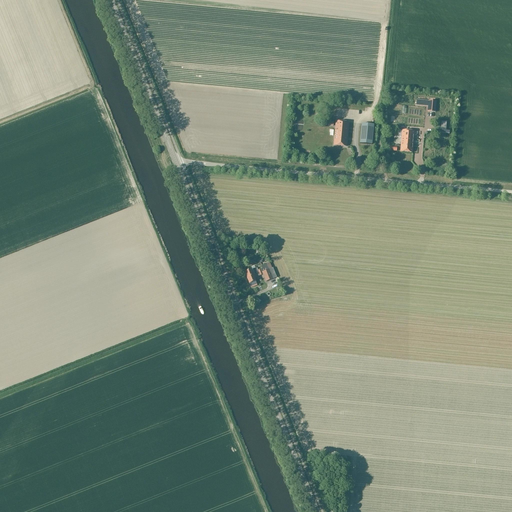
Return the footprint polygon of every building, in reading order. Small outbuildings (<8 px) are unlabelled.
[(428,112),(435,112),(436,102),(417,100),(417,105),(429,106),(428,112)] [(334,145),(347,147),(349,122),(336,121),(334,145)] [(374,125),(362,124),(360,144),(372,145),(374,125)] [(413,153),(415,131),(403,130),(401,151),(413,153)] [(247,278),(269,269),(266,264),(262,266),(263,269),(258,271),(257,268),(252,270),(252,269),(245,272),(247,278)] [(269,269),(247,278),(250,284),(252,288),(257,286),(256,281),(255,277),(256,277),(263,274),(266,282),(274,279),(277,278),(273,268),(272,268),(270,269),(269,269)]
